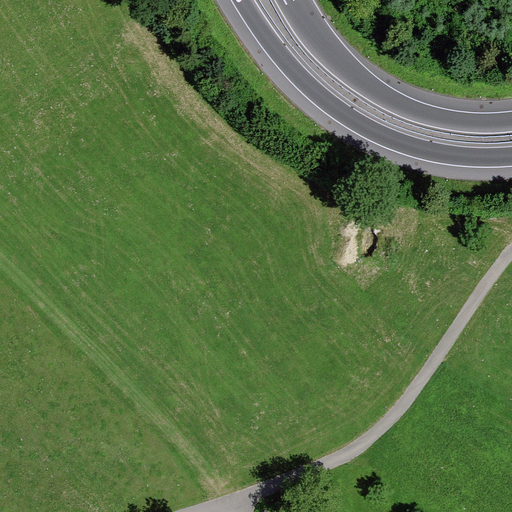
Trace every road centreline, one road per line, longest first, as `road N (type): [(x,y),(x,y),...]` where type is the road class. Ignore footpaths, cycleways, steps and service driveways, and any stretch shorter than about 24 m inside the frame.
road 1 (track): [(511,251),(405,402),(365,444),(236,506)]
road 2 (motorway): [(234,0),(294,82),(346,122),(432,152),(511,158)]
road 3 (motorway): [(511,120),(428,116),(367,89),(301,27),(289,0)]
